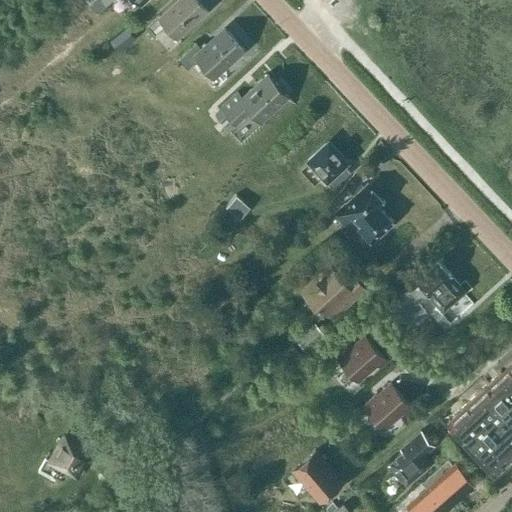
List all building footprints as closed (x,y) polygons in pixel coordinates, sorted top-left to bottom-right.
[(110,0),(93,0),(89,4),(97,12),(110,0)] [(176,0),(159,16),(177,37),(208,9),(200,0),(176,0)] [(125,26),(111,38),(118,45),(132,34),(125,26)] [(196,41),(184,52),(194,63),(198,58),(214,75),(244,48),(225,27),(202,48),(196,41)] [(250,108),(261,120),(288,95),(267,73),(241,97),(237,92),(221,107),(235,122),(250,108)] [(308,159),(327,180),(333,187),(350,171),(344,164),(347,161),(328,140),(308,159)] [(367,182),(335,211),(343,220),(349,216),(371,240),(393,221),(380,206),(385,202),(367,182)] [(236,193),(226,205),(233,212),(243,200),(236,193)] [(443,309),(463,291),(459,287),(460,285),(450,274),(451,274),(438,259),(416,279),(405,288),(404,287),(389,300),(411,325),(427,310),(419,301),(428,292),(429,293),(443,309)] [(329,261),(299,288),(321,312),(324,309),(333,319),(366,288),(351,271),(344,277),(329,261)] [(325,335),(315,323),(296,338),(307,350),(325,335)] [(339,359),(357,380),(375,364),(379,368),(387,360),(365,336),(339,359)] [(291,342),(277,355),(290,369),(304,357),(291,342)] [(511,348),(495,364),(501,370),(449,419),(480,452),(493,466),(493,467),(511,449),(511,348)] [(365,406),(384,427),(402,411),(405,415),(413,408),(391,383),(365,406)] [(403,449),(387,463),(406,484),(431,462),(423,453),(433,445),(420,430),(401,447),(403,449)] [(66,435),(52,461),(75,473),(89,447),(66,435)] [(341,481),(315,449),(293,468),(320,500),(341,481)] [(480,452),(474,458),(487,472),(493,466),(480,452)] [(448,457),(434,469),(457,494),(460,492),(468,485),(473,480),(456,462),(454,464),(448,457)] [(427,488),(408,504),(415,511),(438,511),(445,506),(444,505),(457,494),(434,469),(421,481),(427,488)] [(332,501),(326,508),(330,511),(337,506),(332,501)] [(342,503),(332,511),(348,511),(350,510),(342,503)]
